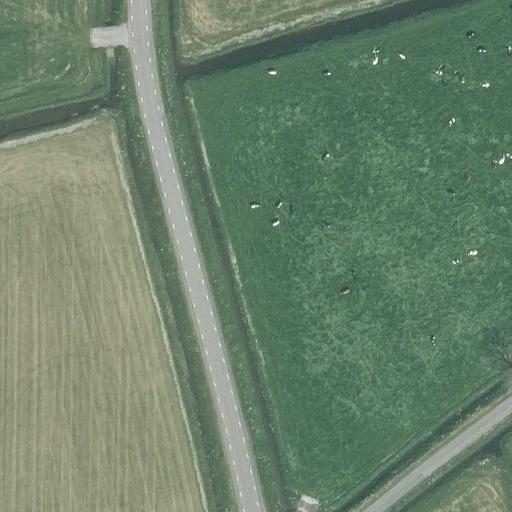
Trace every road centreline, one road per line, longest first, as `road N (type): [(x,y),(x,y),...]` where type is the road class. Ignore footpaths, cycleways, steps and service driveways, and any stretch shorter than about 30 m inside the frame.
road 1 (tertiary): [(251,511),(157,173),(135,0)]
road 2 (unclassified): [(369,511),(511,404)]
